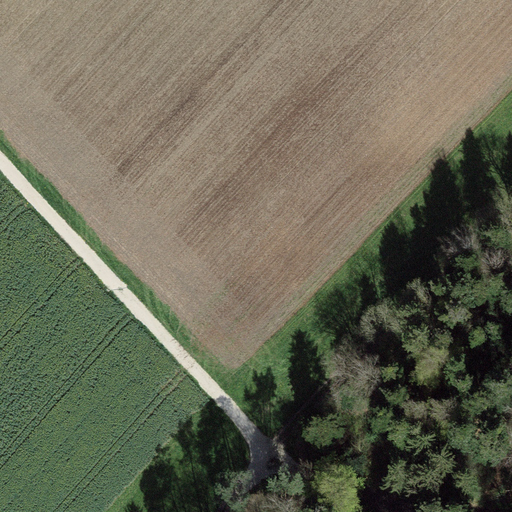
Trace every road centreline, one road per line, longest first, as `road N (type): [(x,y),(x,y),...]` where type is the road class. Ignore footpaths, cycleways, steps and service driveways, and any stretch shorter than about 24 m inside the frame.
road 1 (track): [(411,510),(259,450),(0,175)]
road 2 (track): [(205,511),(259,450),(511,221)]
